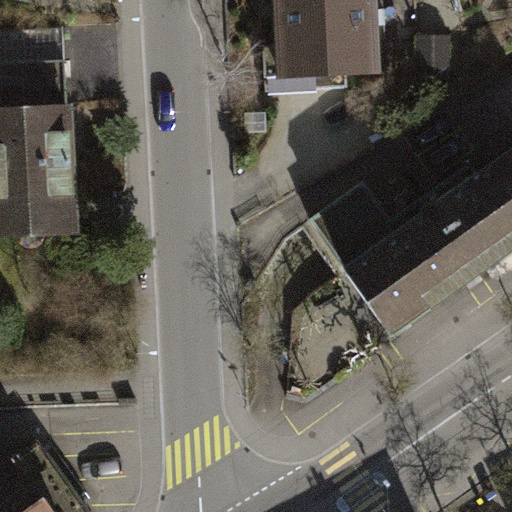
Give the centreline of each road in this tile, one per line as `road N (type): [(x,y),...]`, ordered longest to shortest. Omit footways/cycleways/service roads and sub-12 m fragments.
road 1 (residential): [(202,511),(176,0)]
road 2 (primary): [(344,511),(511,393)]
